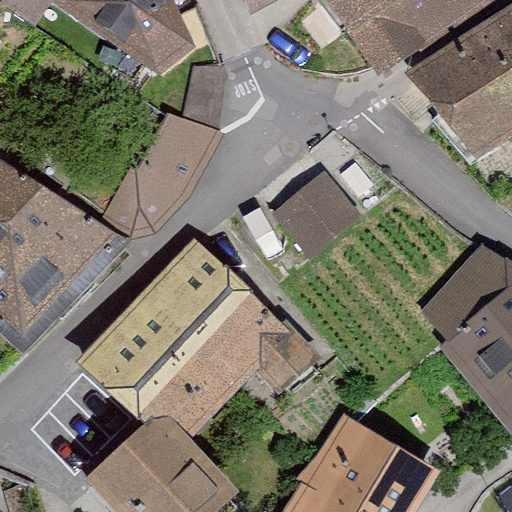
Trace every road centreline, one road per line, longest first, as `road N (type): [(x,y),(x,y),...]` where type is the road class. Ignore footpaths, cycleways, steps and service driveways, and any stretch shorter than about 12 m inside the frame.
road 1 (residential): [(295,107),(0,417)]
road 2 (residential): [(295,107),(406,162),(511,242)]
road 3 (residential): [(295,107),(379,96),(511,13)]
road 4 (residential): [(229,0),(295,107)]
